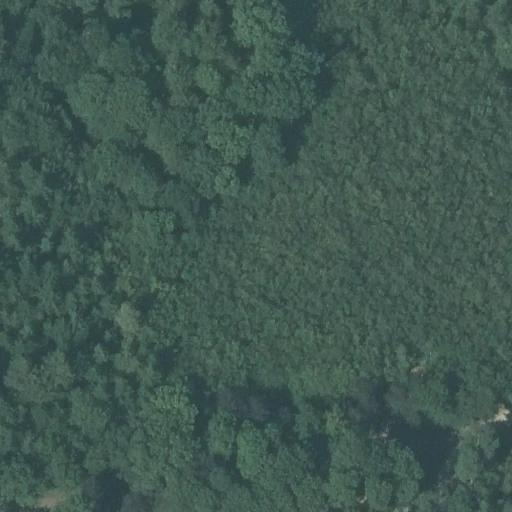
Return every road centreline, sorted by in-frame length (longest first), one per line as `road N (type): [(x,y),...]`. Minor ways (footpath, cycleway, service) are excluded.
road 1 (track): [(6,511),(422,441),(449,450)]
road 2 (track): [(0,46),(291,0)]
road 3 (track): [(443,511),(439,472),(449,450),(511,414)]
road 4 (track): [(511,129),(477,0)]
